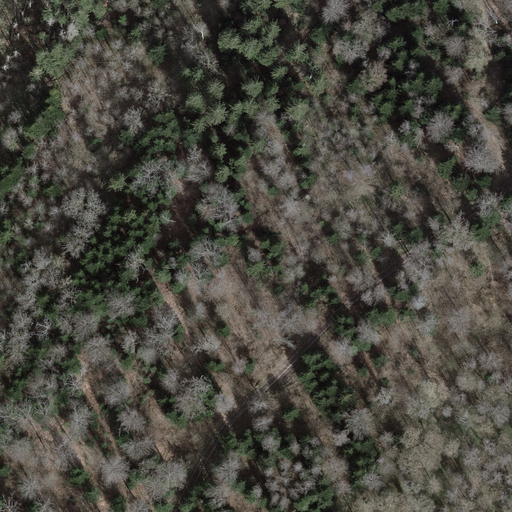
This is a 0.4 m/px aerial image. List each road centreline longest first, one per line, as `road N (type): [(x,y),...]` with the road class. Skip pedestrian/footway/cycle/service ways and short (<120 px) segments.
road 1 (track): [(511,186),(358,292),(228,423),(176,511)]
road 2 (track): [(162,97),(221,185),(296,353)]
